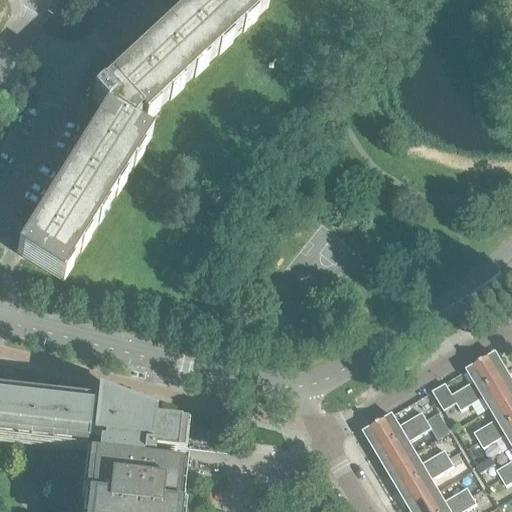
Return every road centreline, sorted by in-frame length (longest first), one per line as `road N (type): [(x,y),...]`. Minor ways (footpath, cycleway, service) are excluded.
road 1 (residential): [(0,321),(271,388),(304,387)]
road 2 (residential): [(304,387),(400,338),(511,262)]
road 3 (residential): [(322,438),(511,333)]
